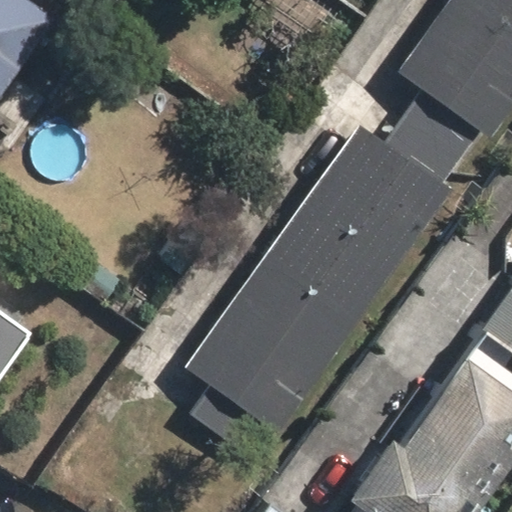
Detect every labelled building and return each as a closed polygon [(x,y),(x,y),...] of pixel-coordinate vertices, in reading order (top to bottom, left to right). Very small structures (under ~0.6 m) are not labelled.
[(43,14),(23,0),(0,0),(0,74),(10,60),(43,14)] [(485,131),(511,92),(511,0),(436,0),(391,64),(485,131)] [(374,142),(346,124),(185,369),(274,428),(455,153),(393,113),(374,142)] [(511,265),(469,324),(511,355),(511,265)] [(397,445),(377,432),(336,492),(355,505),(350,511),(459,511),(511,437),(511,390),(460,355),(397,445)]
